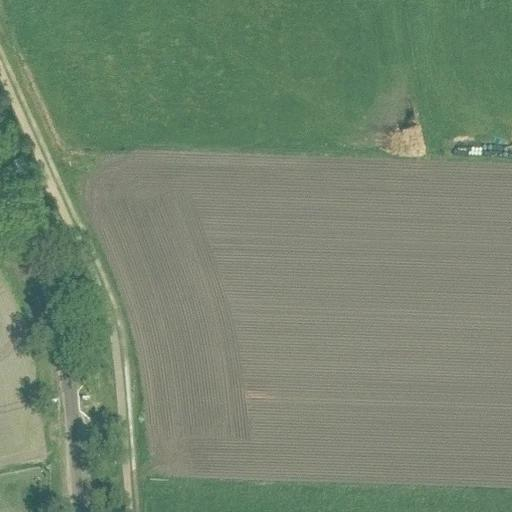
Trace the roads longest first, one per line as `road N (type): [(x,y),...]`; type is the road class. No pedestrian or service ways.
road 1 (unknown): [(0,112),(91,317),(112,511)]
road 2 (unclassified): [(82,511),(67,350),(0,172)]
